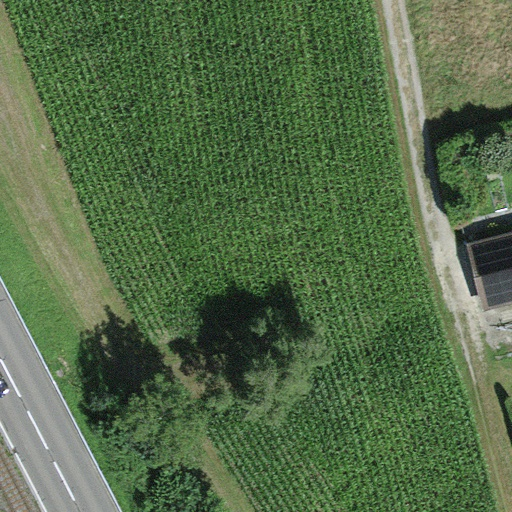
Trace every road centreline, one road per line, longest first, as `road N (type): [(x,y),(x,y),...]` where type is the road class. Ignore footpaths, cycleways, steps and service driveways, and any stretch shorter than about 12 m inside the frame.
road 1 (track): [(508,511),(442,259)]
road 2 (primary): [(0,366),(75,511)]
